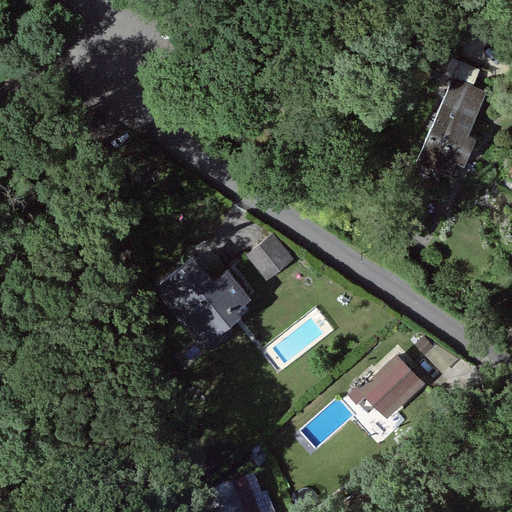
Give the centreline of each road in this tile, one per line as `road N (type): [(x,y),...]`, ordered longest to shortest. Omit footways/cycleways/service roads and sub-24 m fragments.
road 1 (unclassified): [(81,61),(103,91),(511,369)]
road 2 (track): [(81,61),(186,511)]
